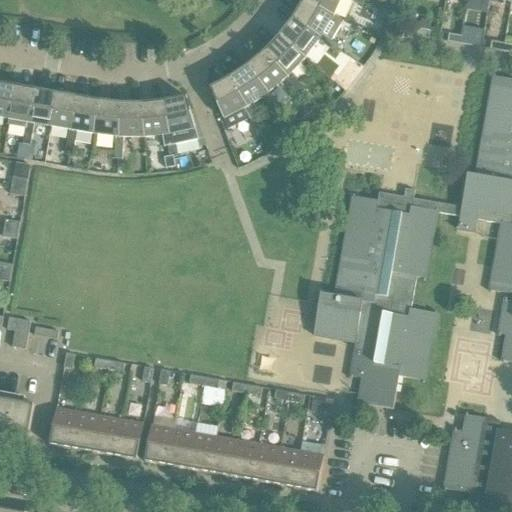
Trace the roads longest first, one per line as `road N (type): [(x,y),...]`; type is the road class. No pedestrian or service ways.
road 1 (residential): [(0,52),(103,70),(194,65),(245,35),(272,0)]
road 2 (tertiary): [(0,469),(134,491)]
